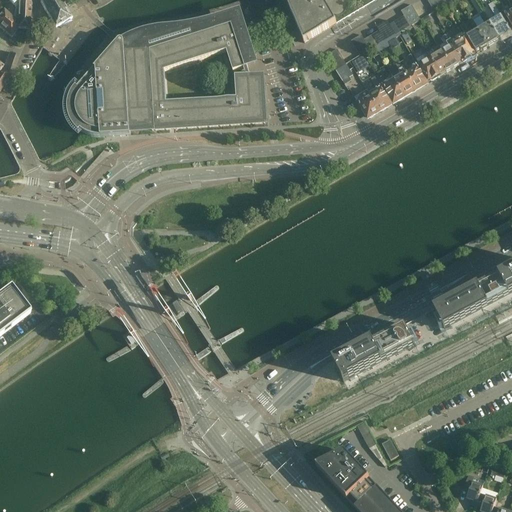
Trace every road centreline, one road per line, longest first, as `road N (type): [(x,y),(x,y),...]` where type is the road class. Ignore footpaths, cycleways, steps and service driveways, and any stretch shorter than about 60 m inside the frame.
road 1 (tertiary): [(349,148),(145,159),(108,183),(78,218)]
road 2 (tertiary): [(114,214),(171,176),(324,164),(349,148)]
road 3 (primary): [(79,247),(149,333),(221,448)]
road 4 (residential): [(349,148),(305,61),(407,3)]
road 5 (tertiary): [(349,148),(511,50)]
road 6 (tertiary): [(260,423),(325,361),(396,313)]
road 7 (tertiary): [(396,313),(302,363),(258,406)]
road 8 (primary): [(220,408),(124,272)]
road 9 (tertiary): [(511,250),(396,313)]
